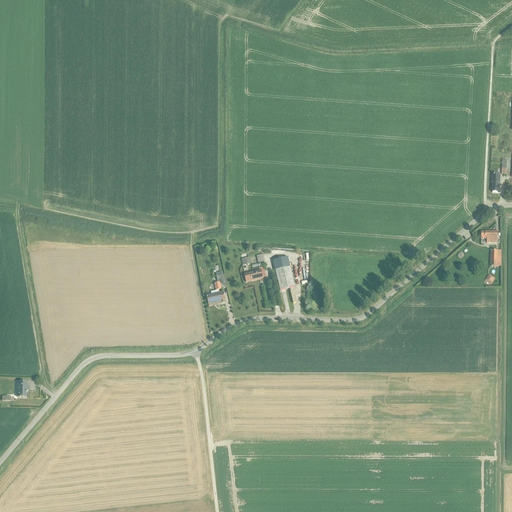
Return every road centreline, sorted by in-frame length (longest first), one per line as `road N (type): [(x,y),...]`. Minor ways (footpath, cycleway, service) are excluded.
road 1 (unclassified): [(194,351),(252,319),(362,318),(482,214),(511,205)]
road 2 (unclassified): [(0,462),(89,360),(194,351)]
road 3 (track): [(57,394),(43,372),(18,201)]
road 4 (track): [(511,26),(492,46),(489,210)]
road 5 (unclassified): [(217,511),(194,351)]
